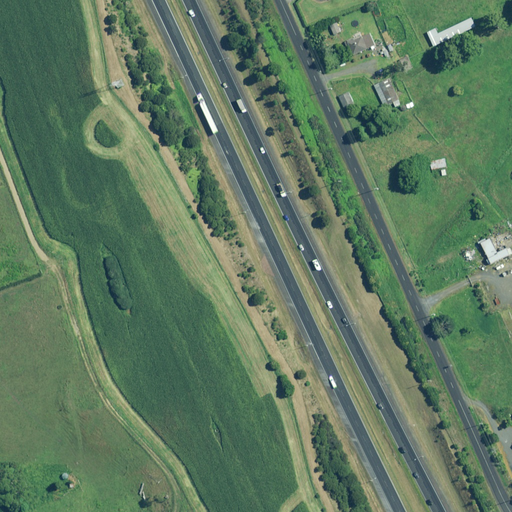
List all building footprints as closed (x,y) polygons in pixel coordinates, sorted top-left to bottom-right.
[(438,33),(436,28),(427,32),(433,47),(477,27),(472,18),(438,33)] [(330,25),(334,35),(343,31),(339,21),(330,25)] [(374,49),(373,46),(375,45),(370,33),(361,37),(360,35),(359,32),(351,36),(353,38),(344,42),(351,56),(371,47),(372,50),(374,49)] [(407,56),(398,60),(402,67),(411,63),(407,56)] [(401,105),(399,99),(390,78),(373,85),(382,106),(393,102),(396,107),(401,105)] [(354,104),(349,92),(339,96),(345,109),(354,104)] [(444,158),(429,161),(431,170),(446,167),(444,158)] [(489,266),(492,264),(510,254),(506,247),(498,252),(490,238),(480,243),(489,258),(486,260),(489,266)] [(511,426),(502,431),(508,445),(511,443),(511,426)]
